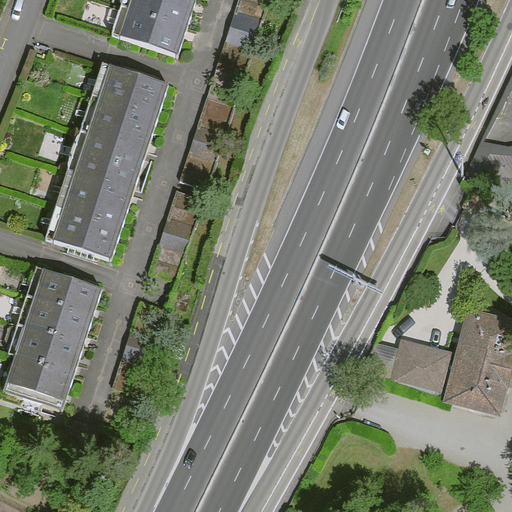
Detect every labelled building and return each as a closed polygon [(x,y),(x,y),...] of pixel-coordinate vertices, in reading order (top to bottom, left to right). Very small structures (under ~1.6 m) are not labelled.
[(133,0),(131,8),(191,27),(198,0),(133,0)] [(247,79),(271,0),(243,0),(221,71),(247,79)] [(181,58),(191,27),(131,8),(121,39),(181,58)] [(102,98),(162,118),(172,87),(112,68),(102,98)] [(90,135),(150,154),(162,118),(102,98),(90,135)] [(212,102),(186,183),(210,191),(236,109),(212,102)] [(77,171),(137,192),(150,154),(90,135),(77,171)] [(488,146),(472,175),(511,196),(511,149),(488,146)] [(66,209),(126,228),(137,192),(77,171),(66,209)] [(205,201),(182,194),(156,277),(179,284),(205,201)] [(115,262),(126,228),(66,209),(55,243),(115,262)] [(37,300),(96,319),(104,291),(46,272),(37,300)] [(28,329),(86,348),(96,319),(37,300),(28,329)] [(170,312),(145,304),(116,389),(142,398),(170,312)] [(404,342),(394,380),(445,393),(451,394),(448,404),(504,418),(511,384),(511,323),(471,313),(458,366),(452,365),(454,354),(404,342)] [(77,377),(86,348),(28,329),(18,358),(77,377)] [(77,377),(18,358),(8,390),(67,409),(77,377)] [(102,432),(71,423),(62,454),(92,463),(102,432)]
